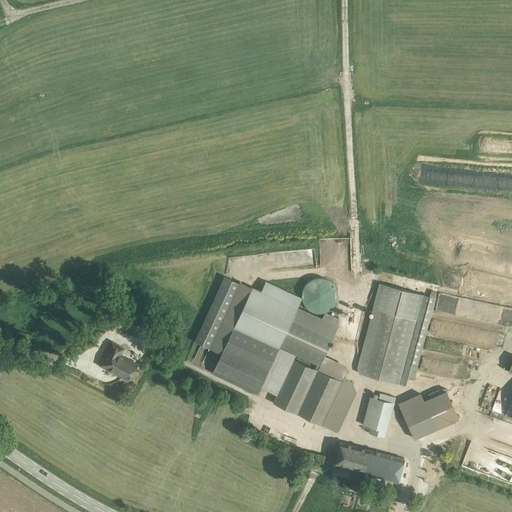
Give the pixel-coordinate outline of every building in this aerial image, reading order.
[(219,284),(194,340),(221,353),(212,373),(257,394),(279,347),(280,346),(318,364),(316,368),(293,358),(272,402),(297,414),(333,429),(353,386),(342,381),(347,370),(344,368),(345,364),(325,354),(338,326),(336,325),(339,319),(325,312),(322,319),(298,307),(302,298),(266,280),(261,290),(252,286),(252,287),(240,281),(239,283),(224,276),(220,284),(219,284)] [(302,289),(302,295),(302,300),(305,305),(309,309),(314,311),(319,312),(325,311),(330,309),(334,305),(336,300),(337,295),(336,289),(334,284),(330,280),(325,278),(319,277),(314,278),(309,280),(305,284),(302,289)] [(430,295),(381,282),(358,372),(400,383),(402,376),(408,377),(414,379),(437,291),(431,290),(430,295)] [(124,347),(113,341),(104,358),(112,363),(108,369),(129,380),(137,364),(120,354),(124,347)] [(447,390),(426,400),(423,393),(399,404),(414,438),(459,417),(447,390)] [(379,398),(370,396),(362,424),(372,426),(370,433),(386,437),(395,402),(394,402),(396,396),(380,392),(379,398)] [(334,464),(365,472),(370,451),(340,443),(334,464)] [(370,451),(365,472),(398,481),(403,460),(370,451)]
